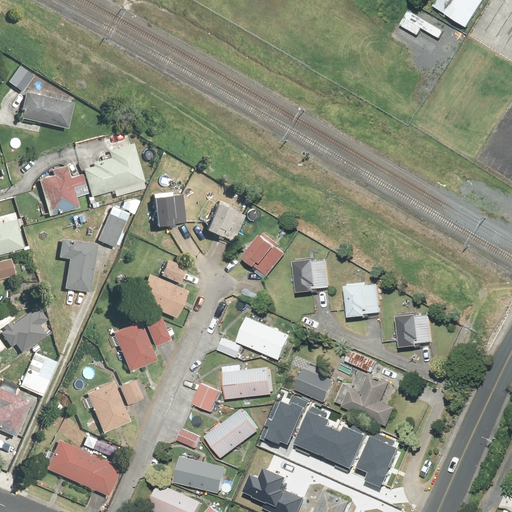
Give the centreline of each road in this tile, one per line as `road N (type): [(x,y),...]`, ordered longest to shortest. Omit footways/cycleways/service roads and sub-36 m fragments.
road 1 (track): [(477,328),(479,297),(470,279),(423,246),(266,165),(140,84),(0,19)]
road 2 (tertiary): [(441,511),(511,353)]
